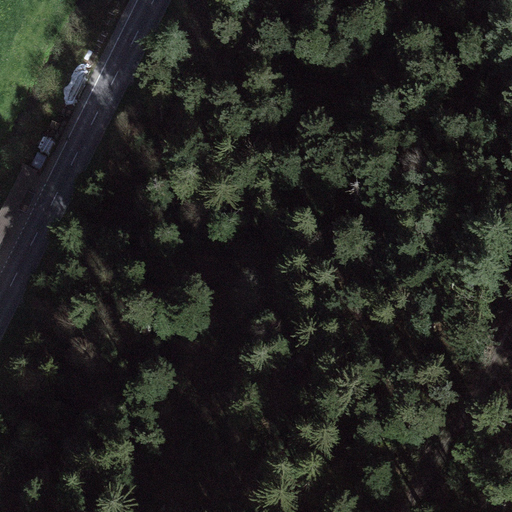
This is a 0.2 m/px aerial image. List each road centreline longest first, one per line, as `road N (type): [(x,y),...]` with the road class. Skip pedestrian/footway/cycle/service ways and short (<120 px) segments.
road 1 (secondary): [(153,0),(0,307)]
road 2 (track): [(511,313),(405,511)]
